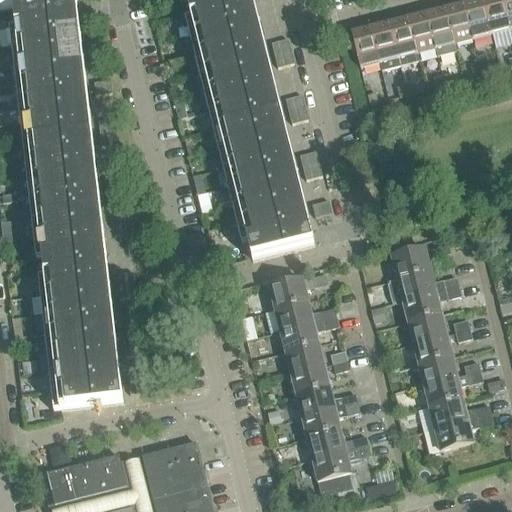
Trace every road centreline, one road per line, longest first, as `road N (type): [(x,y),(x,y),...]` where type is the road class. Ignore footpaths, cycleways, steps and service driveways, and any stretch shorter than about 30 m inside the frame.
road 1 (residential): [(195,295),(353,255),(303,30)]
road 2 (residential): [(195,295),(115,0)]
road 3 (residential): [(418,511),(359,276)]
road 4 (residential): [(10,449),(221,402)]
road 5 (residential): [(511,377),(474,228)]
road 6 (residential): [(303,30),(420,0)]
